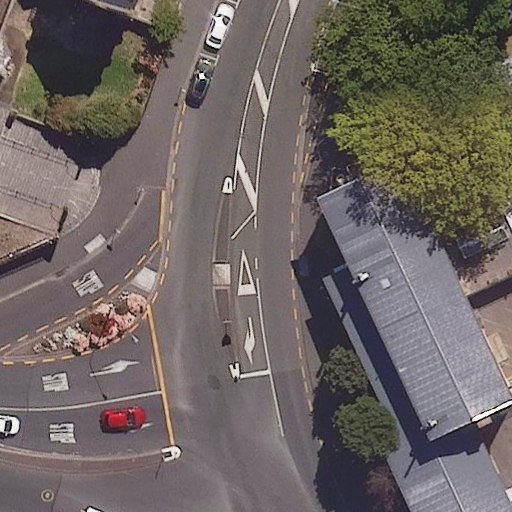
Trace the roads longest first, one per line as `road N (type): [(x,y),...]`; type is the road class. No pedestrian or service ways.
road 1 (tertiary): [(287,509),(116,502),(0,475)]
road 2 (tertiary): [(0,331),(91,281),(153,225),(232,187)]
road 3 (tertiary): [(0,405),(249,412)]
road 4 (tertiary): [(249,412),(227,290),(232,187)]
road 5 (tertiary): [(232,187),(252,75),(279,0)]
